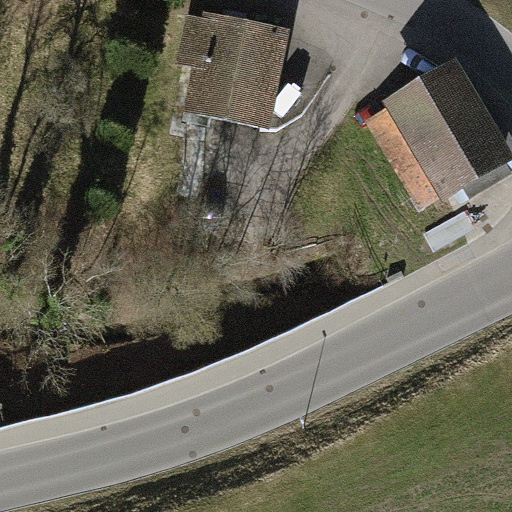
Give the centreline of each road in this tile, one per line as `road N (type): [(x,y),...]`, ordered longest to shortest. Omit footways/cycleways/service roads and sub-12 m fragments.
road 1 (tertiary): [(0,482),(183,434),(511,280)]
road 2 (unclassified): [(511,64),(403,0)]
